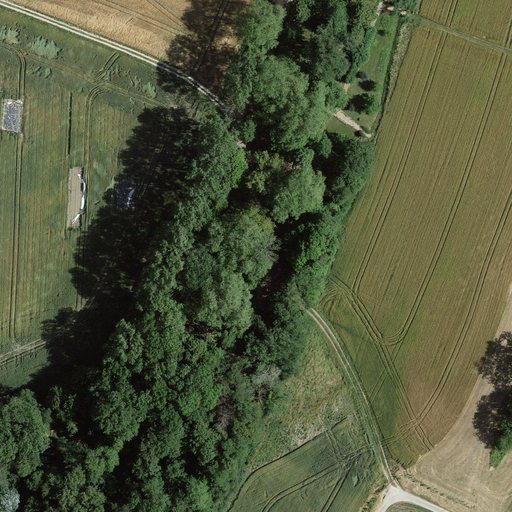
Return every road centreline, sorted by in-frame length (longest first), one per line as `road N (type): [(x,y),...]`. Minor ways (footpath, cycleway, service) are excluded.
road 1 (track): [(394,499),(353,381),(279,277),(243,141),(213,97),(148,60),(0,3)]
road 2 (track): [(389,0),(332,113),(464,202),(511,219)]
